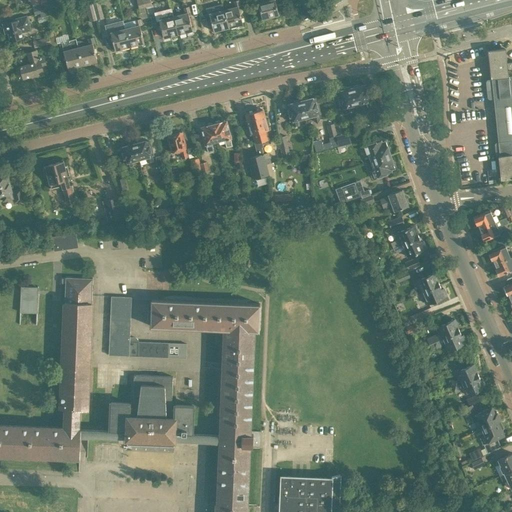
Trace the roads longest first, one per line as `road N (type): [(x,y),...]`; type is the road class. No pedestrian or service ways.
road 1 (unclassified): [(0,153),(391,57)]
road 2 (unclassified): [(292,45),(280,35),(13,103)]
road 3 (primary): [(150,91),(387,35)]
road 4 (secondary): [(511,373),(439,201)]
road 5 (primary): [(0,131),(150,91)]
road 6 (primary): [(292,45),(150,91)]
road 7 (unknown): [(87,251),(99,266),(110,385)]
road 8 (unclassified): [(256,511),(262,453),(272,446),(328,448)]
